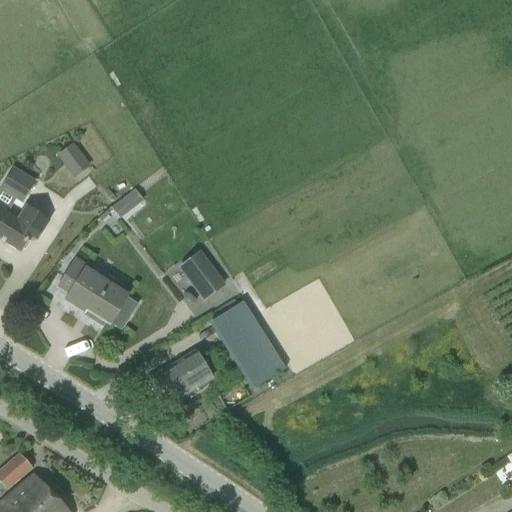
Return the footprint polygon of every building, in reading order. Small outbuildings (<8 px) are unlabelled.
[(89,167),(71,144),(55,157),(62,166),(70,160),(80,174),(89,167)] [(12,170),(11,171),(0,188),(0,241),(18,252),(30,233),(37,237),(46,222),(23,207),(14,222),(1,214),(11,199),(19,203),(32,182),(12,170)] [(112,208),(121,219),(143,202),(135,191),(112,208)] [(177,270),(202,301),(220,286),(196,255),(177,270)] [(71,262),(54,291),(65,298),(62,303),(81,314),(83,311),(107,326),(108,324),(119,331),(127,318),(116,312),(125,298),(82,272),(83,270),(71,262)] [(253,389),(283,370),(241,303),(210,322),(253,389)] [(162,409),(209,379),(192,353),(145,382),(162,409)] [(0,485),(5,491),(30,469),(18,455),(0,470),(0,485)] [(65,511),(32,476),(0,505),(0,511),(65,511)]
